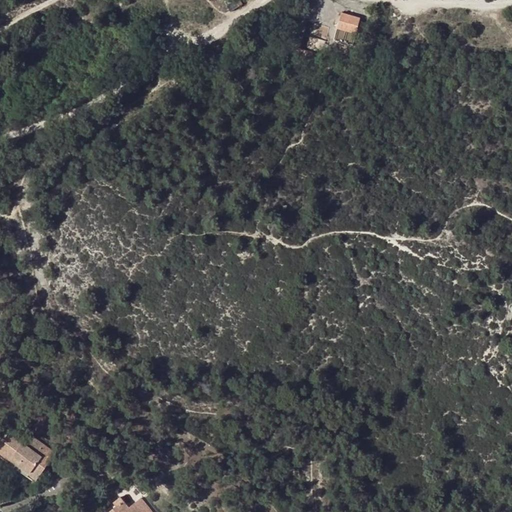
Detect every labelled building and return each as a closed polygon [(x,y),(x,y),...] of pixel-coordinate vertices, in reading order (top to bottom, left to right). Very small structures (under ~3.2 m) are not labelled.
[(359,18),(340,13),(336,30),(355,35),(359,18)] [(312,34),(326,37),(328,26),(314,23),(312,34)] [(304,48),(321,47),(320,36),(303,37),(304,48)] [(11,431),(3,441),(8,444),(16,434),(11,431)] [(29,435),(28,437),(26,440),(20,437),(16,434),(8,444),(3,441),(0,445),(0,453),(11,461),(14,457),(32,470),(29,474),(38,480),(56,454),(29,435)] [(0,453),(0,457),(35,483),(38,480),(29,474),(32,470),(14,457),(11,461),(0,453)] [(106,472),(111,479),(124,469),(119,462),(106,472)] [(116,507),(110,511),(137,511),(136,509),(132,511),(131,511),(120,498),(113,504),(116,507)]
